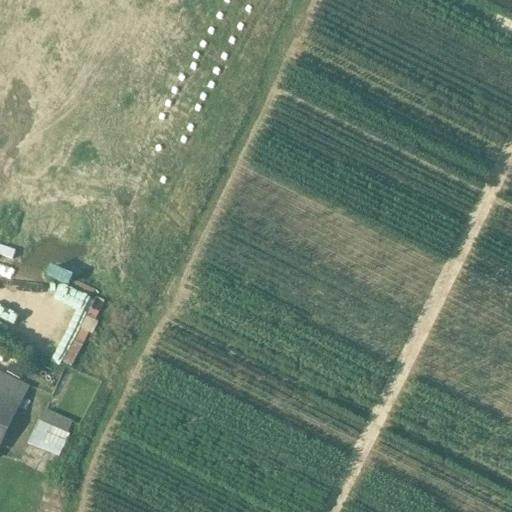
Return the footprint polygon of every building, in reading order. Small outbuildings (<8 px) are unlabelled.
[(1,185),(0,187),(0,222),(17,194),(1,185)] [(0,261),(0,284),(9,289),(18,270),(0,261)] [(19,343),(76,368),(101,313),(92,309),(100,290),(76,280),(72,289),(47,278),(19,343)] [(0,374),(0,451),(30,389),(0,374)] [(27,447),(58,459),(69,437),(67,436),(73,423),(46,412),(41,425),(38,423),(27,447)]
